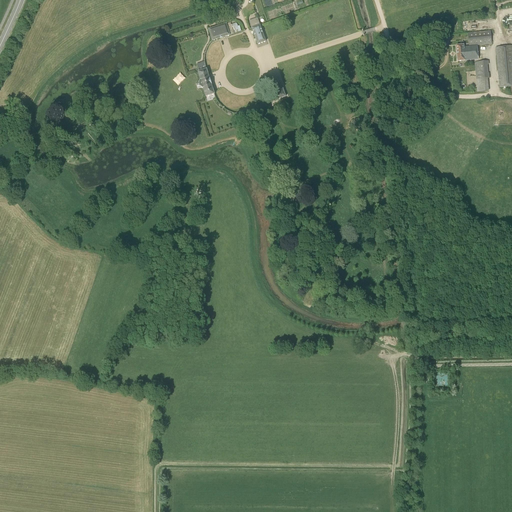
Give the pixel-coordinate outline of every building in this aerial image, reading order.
[(260,25),(257,18),(249,21),(257,45),(266,42),(260,25)] [(209,30),(212,41),(230,36),(230,35),(234,34),(233,34),(241,31),(240,26),(238,27),(237,25),(236,23),(231,25),(230,23),(209,30)] [(490,31),(468,33),(469,46),(478,45),(478,46),(492,44),(490,31)] [(456,46),(457,62),(465,61),(478,59),(477,46),(464,47),(464,45),(456,46)] [(511,45),(496,47),(499,88),(511,86),(511,45)] [(475,62),(477,92),(489,91),(488,79),(489,78),(489,73),(488,73),(487,65),(489,65),(488,61),(475,62)] [(198,72),(201,81),(200,81),(199,84),(200,88),(203,89),(206,97),(215,94),(212,85),(210,79),(207,70),(206,69),(206,67),(205,66),(204,62),(197,64),(199,72),(198,72)] [(280,81),(272,83),(278,99),(286,97),(280,81)] [(244,111),(245,115),(269,107),(268,103),(265,104),(244,111)]
